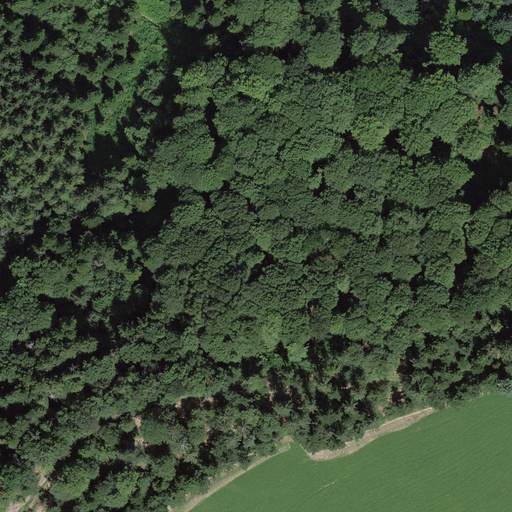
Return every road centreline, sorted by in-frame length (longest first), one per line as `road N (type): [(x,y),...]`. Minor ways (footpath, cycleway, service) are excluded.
road 1 (track): [(0,296),(137,212),(381,158)]
road 2 (track): [(0,156),(271,0)]
road 3 (track): [(381,158),(128,0)]
road 4 (track): [(511,53),(414,33),(335,0)]
road 5 (track): [(511,194),(381,158)]
road 6 (track): [(381,158),(511,124)]
